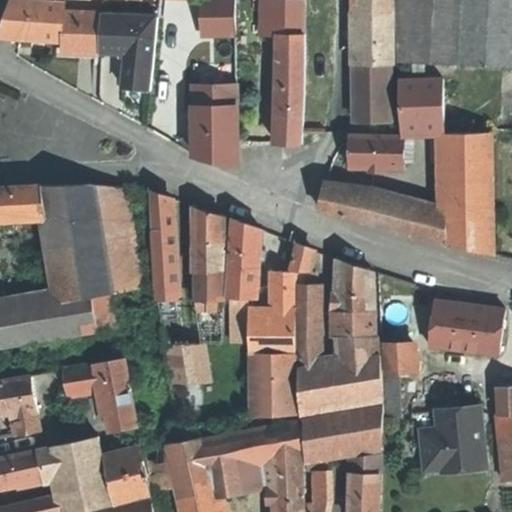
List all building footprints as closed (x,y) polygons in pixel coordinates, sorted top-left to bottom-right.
[(66,0),(61,0),(12,0),(8,13),(2,29),(7,37),(65,41),(65,11),(66,0)] [(198,0),(200,31),(237,31),(237,34),(281,33),(307,34),(307,0),(198,0)] [(358,0),(312,0),(312,12),(332,13),(359,14),(358,0)] [(396,0),(358,0),(359,14),(396,13),(396,0)] [(511,0),(400,0),(400,42),(401,58),(511,63),(511,0)] [(160,16),(65,11),(65,41),(64,54),(101,54),(102,51),(129,52),(125,86),(139,88),(152,89),(160,16)] [(309,12),(308,71),(330,71),(332,13),(312,12),(309,12)] [(396,13),(359,14),(358,61),(392,61),(395,61),(396,13)] [(307,34),(281,33),(280,69),(306,69),(307,34)] [(358,61),(357,61),(356,118),(374,118),(392,118),(392,61),(358,61)] [(306,69),(280,69),(278,140),(303,141),(306,69)] [(330,71),(308,71),(308,93),(332,94),(332,71),(330,71)] [(444,77),(401,77),(403,127),(445,127),(444,77)] [(237,80),(194,82),(195,105),(199,109),(199,124),(195,124),(196,153),(239,162),(237,80)] [(511,125),(496,125),(497,150),(511,150),(511,125)] [(491,131),(447,131),(448,217),(448,242),(492,253),(491,131)] [(406,134),(352,132),(352,140),(351,152),(351,164),(405,165),(406,134)] [(92,183),(43,184),(47,217),(58,280),(108,272),(92,183)] [(124,188),(92,183),(108,272),(111,293),(141,287),(124,188)] [(43,184),(17,186),(18,218),(47,217),(43,184)] [(17,186),(0,186),(0,219),(18,218),(17,186)] [(357,193),(326,187),(322,207),(352,215),(357,193)] [(170,197),(152,191),(153,229),(172,228),(170,197)] [(369,194),(357,193),(352,215),(369,219),(374,195),(369,194)] [(415,207),(374,195),(369,219),(416,233),(415,207)] [(225,214),(195,205),(195,271),(225,271),(225,214)] [(448,217),(415,207),(416,233),(448,242),(448,217)] [(262,228),(232,217),(229,295),(254,296),(258,283),(262,228)] [(172,228),(153,229),(157,297),(159,297),(176,296),(172,228)] [(313,248),(296,241),(288,270),(307,273),(313,248)] [(375,270),(340,258),(336,310),(340,310),(375,310),(375,270)] [(296,272),(281,270),(280,312),(296,313),(296,272)] [(225,271),(195,271),(196,297),(225,298),(225,271)] [(108,272),(58,280),(60,290),(61,300),(93,294),(93,296),(111,293),(108,272)] [(318,284),(300,284),(298,335),(318,334),(318,330),(318,284)] [(111,293),(93,296),(98,327),(116,324),(111,293)] [(0,311),(0,345),(98,327),(93,296),(93,294),(61,300),(0,311)] [(176,296),(159,297),(166,341),(211,341),(225,341),(225,320),(225,298),(196,297),(176,296)] [(511,308),(455,300),(451,338),(500,344),(511,344),(511,308)] [(375,310),(340,310),(340,333),(375,334),(375,310)] [(276,313),(250,313),(250,353),(252,353),(296,353),(296,313),(280,312),(276,313)] [(320,330),(318,330),(318,334),(298,335),(301,366),(319,363),(320,330)] [(375,334),(340,333),(340,360),(379,353),(378,334),(375,334)] [(211,341),(166,341),(164,341),(172,381),(204,381),(211,381),(211,341)] [(415,341),(384,342),(386,372),(401,371),(416,371),(415,341)] [(511,344),(500,344),(503,413),(511,413),(511,344)] [(296,353),(252,353),(252,415),(262,414),(299,414),(296,353)] [(319,363),(301,366),(299,366),(301,411),(384,398),(382,353),(379,353),(340,360),(319,363)] [(125,357),(65,368),(68,381),(70,394),(105,388),(131,383),(125,357)] [(401,371),(386,372),(387,416),(402,415),(401,371)] [(33,374),(17,377),(22,409),(38,406),(33,374)] [(17,377),(0,380),(0,413),(12,411),(22,409),(17,377)] [(131,383),(105,388),(112,429),(138,424),(131,383)] [(480,405),(438,409),(439,427),(432,428),(434,444),(424,445),(426,467),(444,465),(444,469),(485,465),(480,405)] [(22,409),(12,411),(17,433),(43,430),(38,406),(22,409)] [(384,409),(305,421),(306,453),(308,453),(313,452),(384,441),(384,409)] [(438,409),(410,411),(414,446),(424,445),(423,428),(432,428),(439,427),(438,409)] [(511,413),(503,413),(498,412),(503,480),(511,479),(511,413)] [(262,414),(252,415),(253,424),(262,424),(262,414)] [(302,419),(202,438),(209,471),(240,465),(273,458),(303,453),(302,419)] [(432,428),(423,428),(424,445),(434,444),(432,428)] [(0,486),(60,475),(63,491),(64,498),(67,511),(76,511),(92,508),(94,508),(114,504),(100,436),(0,456),(0,486)] [(202,437),(168,443),(177,483),(180,495),(213,487),(209,471),(202,438),(202,437)] [(168,443),(145,447),(152,487),(177,483),(168,443)] [(145,447),(106,455),(115,501),(153,495),(152,487),(145,447)] [(303,453),(273,458),(274,472),(304,473),(303,453)] [(240,465),(209,471),(213,487),(215,496),(243,490),(240,465)] [(379,511),(381,472),(352,471),(350,511),(379,511)] [(305,511),(304,473),(274,472),(275,511),(305,511)] [(213,487),(180,495),(183,511),(218,511),(215,496),(213,487)] [(94,508),(92,508),(93,511),(157,511),(153,495),(114,504),(94,508)] [(67,511),(64,498),(0,511),(67,511)]
